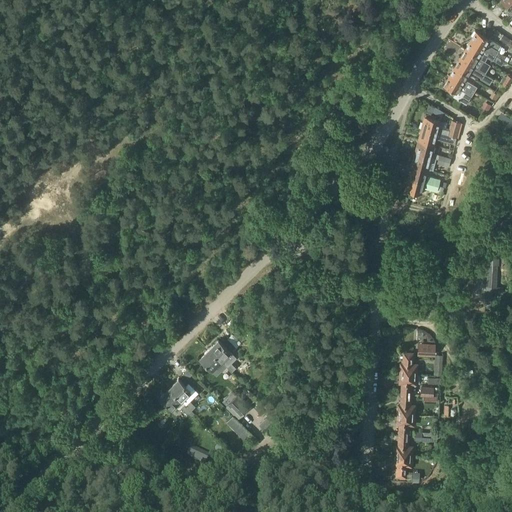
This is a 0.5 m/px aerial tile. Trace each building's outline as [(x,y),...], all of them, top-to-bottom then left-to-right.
[(511,0),(503,0),(506,2),(511,8),(511,0)] [(475,30),(469,40),(500,58),(503,53),(491,46),(494,41),(481,34),(475,30)] [(506,43),(509,39),(510,39),(503,34),(499,38),(506,43)] [(464,49),(478,57),(480,52),(497,62),(500,58),(469,40),(464,49)] [(464,49),(459,58),(485,73),(490,64),(483,59),(483,60),(478,57),(464,49)] [(459,58),(453,66),(467,75),(470,70),(480,76),(480,77),(489,83),(493,77),(485,73),(459,58)] [(453,66),(448,75),(474,91),(477,86),(464,79),(467,75),(453,66)] [(507,86),(511,79),(511,77),(507,74),(506,76),(504,75),(500,81),(507,86)] [(464,91),(472,95),(474,91),(448,75),(442,85),(449,88),(461,96),(464,91)] [(424,118),(420,130),(437,135),(441,122),(424,118)] [(458,137),(462,123),(452,120),(447,134),(458,137)] [(417,142),(434,147),(437,135),(420,130),(417,142)] [(432,152),(434,147),(417,142),(414,154),(436,160),(438,154),(432,152)] [(414,154),(411,166),(428,171),(428,169),(433,171),(436,160),(414,154)] [(439,154),(437,160),(449,164),(451,158),(439,154)] [(411,166),(408,179),(424,183),(428,171),(411,166)] [(405,189),(412,191),(421,194),(424,183),(408,179),(405,189)] [(468,260),(456,260),(457,269),(468,269),(468,260)] [(452,294),(461,294),(461,286),(452,286),(452,294)] [(414,308),(404,308),(404,317),(413,317),(414,308)] [(235,338),(228,344),(237,354),(244,348),(235,338)] [(218,340),(209,349),(221,362),(230,353),(218,340)] [(435,355),(435,346),(435,343),(418,342),(417,354),(435,355)] [(209,349),(200,358),(212,371),(216,375),(222,369),(225,366),(221,362),(209,349)] [(400,373),(417,374),(417,364),(412,364),(413,353),(404,352),(403,363),(401,363),(400,373)] [(435,355),(434,375),(442,375),(443,356),(435,355)] [(402,383),(401,394),(411,394),(411,383),(416,384),(417,374),(400,373),(400,383),(402,383)] [(179,379),(169,388),(181,400),(186,405),(189,401),(197,394),(187,383),(185,385),(179,379)] [(421,386),(420,395),(433,395),(434,387),(421,386)] [(169,388),(160,397),(172,409),(173,409),(181,400),(169,388)] [(411,394),(401,394),(401,404),(398,404),(398,414),(414,415),(415,405),(410,405),(411,394)] [(227,397),(224,401),(228,405),(239,417),(249,408),(237,396),(232,401),(227,397)] [(189,401),(186,405),(192,411),(195,407),(189,401)] [(186,405),(182,408),(188,414),(192,411),(186,405)] [(399,424),(399,435),(408,435),(409,425),(414,425),(414,415),(398,414),(397,424),(399,424)] [(233,416),(227,422),(238,433),(244,428),(233,416)] [(271,416),(263,424),(271,432),(279,424),(271,416)] [(475,422),(477,431),(487,429),(485,420),(475,422)] [(396,445),(395,455),(412,456),(412,446),(408,446),(408,435),(399,435),(398,445),(396,445)] [(190,446),(189,449),(186,456),(205,464),(209,454),(190,446)] [(411,466),(412,456),(395,455),(395,465),(397,465),(396,476),(406,477),(407,466),(411,466)]
